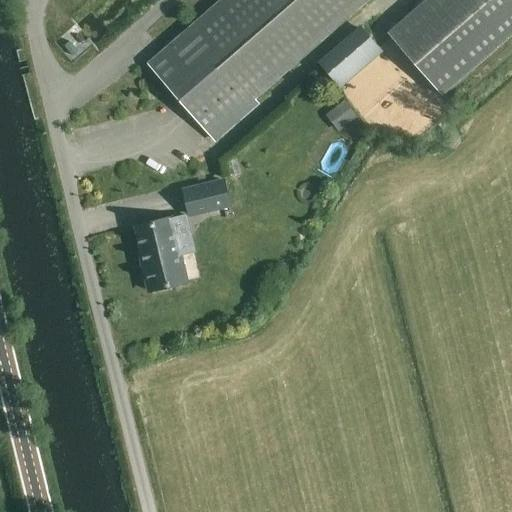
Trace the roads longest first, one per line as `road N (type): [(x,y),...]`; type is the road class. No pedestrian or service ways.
road 1 (track): [(146,511),(28,5)]
road 2 (tertiary): [(39,511),(0,353)]
